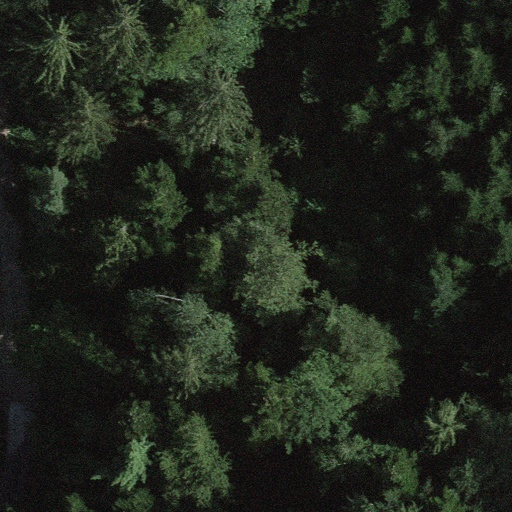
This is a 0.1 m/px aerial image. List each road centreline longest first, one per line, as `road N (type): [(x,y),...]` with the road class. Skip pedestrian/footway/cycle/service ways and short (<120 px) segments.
road 1 (track): [(292,511),(259,376),(215,0)]
road 2 (track): [(0,130),(24,317),(24,435),(2,511)]
